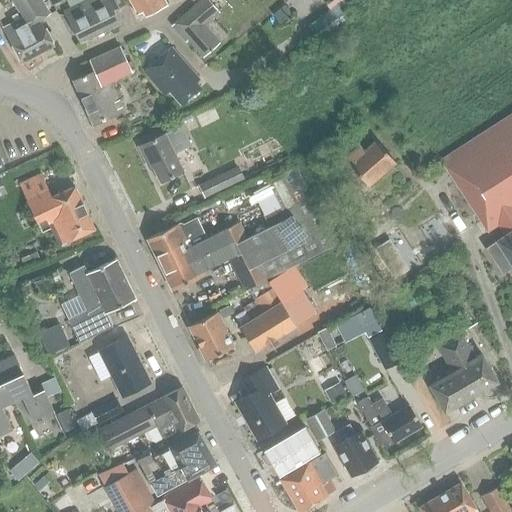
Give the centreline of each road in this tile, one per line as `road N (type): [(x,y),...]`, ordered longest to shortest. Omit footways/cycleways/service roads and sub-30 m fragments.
road 1 (residential): [(265,511),(64,118),(34,94)]
road 2 (tertiary): [(353,511),(511,421)]
road 3 (residential): [(34,94),(52,71),(186,3)]
